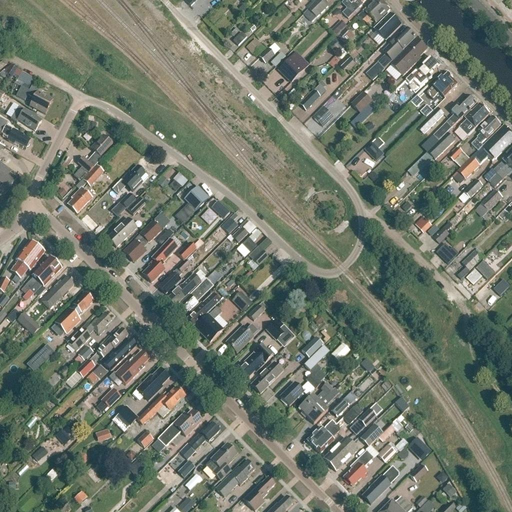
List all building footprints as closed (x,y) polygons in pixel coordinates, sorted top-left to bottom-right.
[(317,20),(329,8),(320,0),(318,0),(314,5),(308,11),(304,16),(312,24),(316,19),(317,20)] [(348,0),(347,2),(352,7),(344,15),(350,21),(364,6),(363,4),(367,0),(348,0)] [(377,1),(358,20),(363,24),(370,17),(377,25),(391,11),(381,2),(379,4),(377,1)] [(242,18),(248,12),(242,6),(236,13),(242,18)] [(402,27),(391,16),(376,32),(386,43),(402,27)] [(233,39),(239,33),(236,29),(230,35),(233,39)] [(337,55),(354,36),(346,29),(328,48),(337,55)] [(374,82),(417,40),(408,31),(402,37),(401,37),(385,53),(387,56),(379,65),(368,76),(374,82)] [(242,34),(233,43),(238,47),(247,38),(242,34)] [(246,49),(253,56),(263,48),(256,41),(246,49)] [(404,78),(422,60),(421,59),(428,52),(418,42),(393,67),(404,78)] [(265,66),(275,57),(268,50),(259,59),(265,66)] [(343,52),(329,66),(334,71),(347,56),(343,52)] [(296,80),(309,66),(296,53),(283,67),(296,80)] [(418,72),(406,82),(410,86),(414,82),(421,90),(430,81),(431,80),(433,79),(433,78),(441,69),(442,66),(439,63),(436,63),(432,60),(422,70),(420,71),(420,72),(419,73),(418,72)] [(28,76),(23,85),(29,89),(34,79),(28,76)] [(445,100),(458,88),(454,83),(454,82),(454,79),(451,76),(448,76),(434,89),(435,90),(432,92),(428,96),(430,99),(434,103),(441,97),(445,100)] [(326,92),(320,86),(299,106),(306,113),(321,99),(320,98),(326,92)] [(53,102),(37,94),(39,91),(32,87),(29,93),(21,88),(16,98),(24,102),(27,97),(33,100),(29,108),(45,116),(53,102)] [(362,116),(374,104),(365,95),(353,107),(362,116)] [(424,103),(417,97),(411,104),(416,109),(417,110),(424,103)] [(289,98),(282,105),(291,113),(297,106),(289,98)] [(441,143),(478,106),(477,106),(477,103),(474,100),(472,100),(471,99),(461,110),(459,108),(453,114),(456,117),(436,138),(441,143)] [(468,139),(491,116),(481,107),(473,115),(472,114),(465,120),(466,121),(459,129),(468,139)] [(35,133),(42,123),(19,108),(11,121),(17,125),(19,122),(35,133)] [(323,108),(313,119),(323,129),(333,119),(323,108)] [(432,128),(444,116),(439,111),(426,123),(418,131),(423,136),(432,128)] [(7,124),(0,120),(0,134),(8,139),(7,142),(14,146),(15,145),(26,151),(27,148),(28,148),(30,145),(29,144),(30,142),(23,138),(23,137),(5,128),(7,124)] [(487,142),(502,127),(494,120),(480,134),(482,136),(480,138),(480,139),(473,147),(479,154),(484,149),(482,147),(487,141),(487,142)] [(95,134),(96,124),(89,123),(88,134),(95,134)] [(496,161),(511,146),(511,134),(506,128),(485,149),(484,149),(459,174),(466,182),(481,168),(480,167),(489,159),(493,163),(496,161)] [(438,158),(452,144),(455,142),(449,135),(429,155),(435,161),(438,158)] [(102,160),(114,146),(104,138),(92,151),(96,155),(89,164),(85,160),(79,166),(90,176),(104,161),(102,160)] [(376,164),(384,156),(373,144),(365,152),(376,164)] [(455,164),(463,155),(459,151),(451,159),(455,164)] [(491,184),(511,163),(511,152),(503,162),(505,164),(501,167),(496,172),(495,171),(486,180),(491,184)] [(66,170),(72,162),(68,159),(62,168),(66,170)] [(0,192),(4,195),(17,179),(10,174),(11,172),(0,163),(0,183),(3,185),(0,189),(0,192)] [(511,163),(491,184),(496,189),(511,172),(511,163)] [(91,189),(104,174),(98,168),(84,182),(91,189)] [(140,182),(146,176),(139,169),(125,183),(135,193),(143,185),(140,182)] [(79,183),(86,175),(82,171),(75,179),(79,183)] [(374,184),(379,179),(373,173),(368,178),(374,184)] [(170,185),(164,179),(158,185),(164,191),(170,185)] [(472,201),(485,188),(479,182),(466,195),(472,201)] [(62,199),(67,194),(62,189),(57,194),(62,199)] [(189,205),(181,212),(188,219),(208,201),(196,189),(185,200),(189,205)] [(80,212),(92,200),(81,190),(71,200),(73,201),(68,206),(77,215),(80,212)] [(489,213),(503,200),(496,192),(482,206),(489,213)] [(129,195),(111,213),(117,219),(135,201),(129,195)] [(139,200),(127,211),(133,218),(146,206),(139,200)] [(406,214),(412,208),(407,203),(402,209),(406,214)] [(221,228),(230,237),(239,228),(232,222),(237,218),(234,215),(221,228)] [(424,235),(432,227),(424,219),(415,227),(424,235)] [(116,249),(136,230),(128,220),(107,240),(116,249)] [(143,251),(161,232),(152,223),(140,236),(134,243),(123,254),(134,265),(146,254),(143,251)] [(449,226),(444,231),(448,234),(453,230),(449,226)] [(243,230),(234,239),(239,245),(249,235),(243,230)] [(440,246),(450,236),(443,230),(433,240),(440,246)] [(162,247),(174,236),(171,232),(170,231),(157,243),(162,247)] [(253,234),(248,239),(252,243),(257,239),(253,234)] [(250,255),(256,248),(248,239),(241,246),(250,255)] [(251,263),(248,266),(254,272),(259,267),(269,258),(263,252),(271,244),(267,240),(249,257),(254,262),(252,264),(251,263)] [(160,268),(177,250),(169,242),(152,260),(154,262),(149,266),(151,268),(143,276),(151,285),(164,272),(160,268)] [(230,252),(232,244),(225,242),(223,250),(230,252)] [(15,277),(37,249),(35,247),(34,245),(32,244),(31,244),(30,243),(21,254),(20,254),(18,257),(18,258),(15,262),(18,264),(11,273),(15,277)] [(462,253),(467,248),(462,243),(457,248),(462,253)] [(185,264),(198,251),(191,244),(178,257),(185,264)] [(36,265),(44,254),(43,252),(41,250),(40,251),(37,249),(15,277),(20,281),(28,271),(30,273),(32,270),(34,270),(36,267),(36,265)] [(470,273),(483,260),(475,253),(462,265),(466,270),(470,273)] [(187,262),(178,271),(182,276),(191,267),(191,266),(198,259),(194,256),(187,262)] [(488,266),(493,263),(491,258),(485,261),(488,266)] [(55,265),(49,259),(43,265),(41,267),(39,269),(31,277),(33,278),(24,287),(29,291),(55,265)] [(21,298),(26,303),(42,287),(43,289),(51,281),(54,280),(55,277),(61,271),(55,265),(29,291),(25,295),(21,298)] [(461,281),(470,273),(466,270),(458,278),(461,281)] [(176,276),(177,274),(176,273),(159,289),(165,296),(175,287),(176,288),(182,282),(176,276)] [(167,301),(175,308),(200,283),(193,276),(182,287),(181,287),(167,301)] [(68,293),(75,285),(68,277),(61,284),(60,283),(54,289),(55,290),(51,294),(42,304),(48,310),(57,300),(60,302),(63,298),(65,299),(69,294),(68,293)] [(10,283),(2,279),(0,282),(0,292),(4,295),(6,292),(10,283)] [(187,316),(198,305),(197,304),(213,288),(206,280),(190,297),(176,310),(182,316),(185,314),(187,316)] [(510,288),(504,282),(494,292),(500,298),(510,288)] [(224,300),(228,296),(221,289),(217,293),(224,300)] [(232,303),(244,315),(253,306),(241,294),(232,303)] [(81,315),(93,303),(85,295),(73,306),(75,309),(71,313),(75,318),(76,318),(80,314),(81,315)] [(0,307),(2,309),(9,301),(4,297),(3,298),(0,301),(0,307)] [(194,327),(220,302),(215,297),(204,307),(202,304),(195,311),(196,312),(187,320),(194,327)] [(255,324),(265,314),(260,308),(249,318),(255,324)] [(210,344),(223,332),(215,322),(223,315),(218,309),(210,317),(209,316),(195,329),(210,344)] [(71,313),(68,310),(54,324),(66,336),(81,322),(76,318),(75,318),(71,313)] [(325,312),(321,316),(329,325),(333,321),(325,312)] [(40,330),(24,315),(17,322),(33,338),(40,330)] [(103,330),(111,322),(104,315),(98,322),(96,320),(90,327),(87,325),(67,345),(76,353),(90,339),(88,337),(93,331),(99,337),(105,332),(103,330)] [(316,324),(320,328),(325,324),(320,319),(316,324)] [(276,343),(284,335),(274,324),(266,332),(276,343)] [(252,337),(257,331),(252,326),(246,331),(243,328),(226,344),(237,355),(253,339),(252,337)] [(119,345),(128,337),(121,331),(114,338),(113,337),(107,343),(96,353),(103,359),(113,349),(114,351),(120,346),(119,345)] [(325,344),(330,339),(323,332),(320,334),(325,339),(323,341),(325,344)] [(324,346),(316,339),(302,353),(310,360),(324,346)] [(110,373),(136,348),(133,346),(133,344),(131,342),(130,342),(129,341),(103,366),(110,373)] [(343,345),(331,356),(338,364),(350,352),(343,345)] [(87,347),(78,356),(84,362),(93,353),(87,347)] [(273,358),(267,351),(263,347),(245,364),(245,365),(238,373),(246,381),(255,373),(256,374),(273,358)] [(323,348),(304,367),(310,373),(317,366),(329,354),(323,348)] [(114,384),(118,379),(126,387),(145,368),(143,366),(149,360),(141,353),(135,359),(134,357),(115,376),(113,374),(109,379),(114,384)] [(45,362),(38,355),(27,366),(34,374),(45,362)] [(88,361),(76,373),(83,380),(95,368),(88,361)] [(282,373),(273,364),(251,387),(260,396),(282,373)] [(100,367),(92,375),(100,382),(108,374),(100,367)] [(64,380),(70,373),(66,368),(60,375),(64,380)] [(139,403),(144,397),(149,402),(162,389),(161,388),(169,380),(169,379),(160,371),(152,379),(151,378),(138,391),(132,397),(139,403)] [(319,372),(314,377),(321,383),(326,378),(319,372)] [(316,392),(323,385),(321,383),(314,377),(307,384),(314,390),(316,392)] [(280,399),(289,408),(303,394),(307,398),(314,390),(307,384),(300,391),(294,384),(280,399)] [(386,393),(390,389),(385,384),(381,388),(386,393)] [(327,398),(328,399),(335,392),(328,386),(322,392),(327,398)] [(173,409),(185,398),(176,389),(165,400),(162,398),(137,422),(143,428),(149,421),(150,421),(161,410),(161,409),(167,403),(173,409)] [(113,390),(101,402),(109,410),(121,398),(113,390)] [(298,410),(306,418),(323,401),(323,402),(327,398),(322,392),(315,399),(313,397),(298,410)] [(391,404),(396,399),(392,394),(387,399),(391,404)] [(321,405),(323,402),(323,401),(306,418),(314,426),(328,412),(321,405)] [(331,414),(337,420),(349,408),(343,402),(331,414)] [(363,413),(356,406),(343,420),(349,426),(363,413)] [(403,415),(409,409),(406,406),(400,412),(403,415)] [(138,419),(127,408),(118,417),(122,420),(116,425),(124,433),(138,419)] [(365,429),(376,418),(369,411),(358,422),(365,429)] [(181,434),(186,439),(202,423),(192,412),(186,418),(184,416),(174,426),(173,425),(172,426),(157,441),(165,449),(181,434)] [(313,449),(335,427),(336,426),(332,422),(323,431),(321,429),(307,443),(313,449)] [(396,422),(390,428),(383,435),(383,436),(378,440),(383,444),(394,433),(396,435),(402,428),(396,422)] [(215,429),(211,425),(205,431),(205,430),(181,454),(187,461),(206,442),(208,444),(210,442),(211,442),(214,440),(214,439),(219,433),(218,432),(218,431),(216,429),(215,429)] [(320,456),(334,441),(332,440),(340,432),(335,427),(313,449),(320,456)] [(375,427),(361,441),(369,449),(378,440),(383,436),(383,435),(375,427)] [(107,431),(100,434),(103,443),(110,440),(107,431)] [(60,442),(66,439),(63,432),(57,435),(60,442)] [(146,434),(137,443),(144,450),(153,442),(146,434)] [(323,461),(330,467),(351,446),(345,440),(338,447),(337,446),(331,452),(332,452),(323,461)] [(426,449),(417,440),(409,448),(418,457),(426,449)] [(227,446),(205,467),(220,482),(230,472),(226,468),(229,465),(229,464),(237,456),(227,446)] [(358,452),(351,446),(330,467),(336,473),(344,465),(345,466),(351,460),(350,459),(358,452)] [(389,448),(379,458),(386,465),(396,456),(389,448)] [(408,454),(404,450),(397,457),(401,461),(404,461),(408,458),(408,454)] [(363,470),(373,460),(366,453),(350,469),(352,471),(343,479),(352,488),(367,474),(363,470)] [(138,462),(128,470),(135,478),(144,469),(138,462)] [(184,480),(195,469),(189,462),(177,474),(184,480)] [(247,478),(255,470),(247,462),(239,469),(238,468),(215,490),(224,499),(238,485),(240,487),(248,479),(247,478)] [(421,466),(410,478),(416,485),(428,473),(421,466)] [(382,479),(382,478),(369,490),(369,491),(362,498),(371,507),(391,487),(390,486),(398,478),(398,475),(392,469),(382,479)] [(266,495),(274,487),(268,481),(262,487),(262,486),(254,494),(253,494),(245,502),(254,511),(257,511),(265,505),(262,501),(267,496),(266,495)] [(450,500),(456,494),(448,486),(442,492),(450,500)] [(81,507),(88,499),(83,494),(75,501),(81,507)] [(269,511),(285,511),(292,505),(286,498),(278,506),(277,505),(269,511)] [(408,511),(411,510),(399,498),(394,503),(391,501),(380,511),(408,511)] [(420,510),(427,502),(422,498),(415,505),(420,510)] [(189,500),(177,511),(189,511),(195,506),(189,500)]
